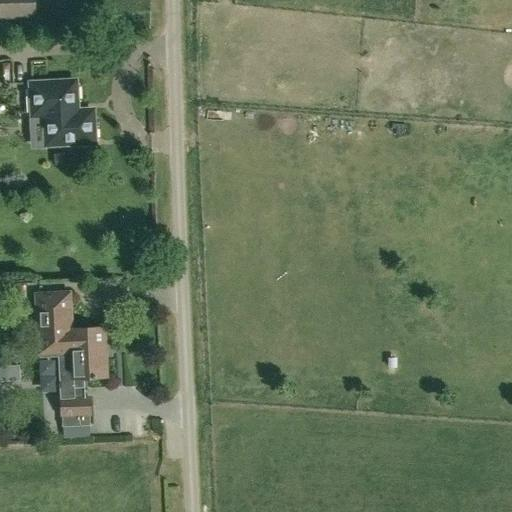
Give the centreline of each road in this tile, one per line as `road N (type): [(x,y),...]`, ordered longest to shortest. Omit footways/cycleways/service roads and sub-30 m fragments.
road 1 (unclassified): [(195,511),(174,0)]
road 2 (unknown): [(174,43),(0,52)]
